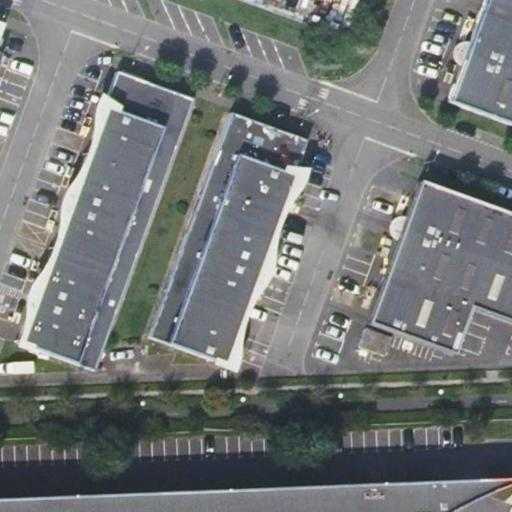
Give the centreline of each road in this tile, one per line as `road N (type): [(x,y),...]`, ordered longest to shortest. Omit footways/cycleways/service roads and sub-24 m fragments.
road 1 (unclassified): [(71,13),(372,124)]
road 2 (unclassified): [(372,124),(282,371)]
road 3 (unclassified): [(0,223),(71,13)]
road 4 (unclassified): [(372,124),(511,175)]
road 5 (unclassified): [(416,0),(372,124)]
